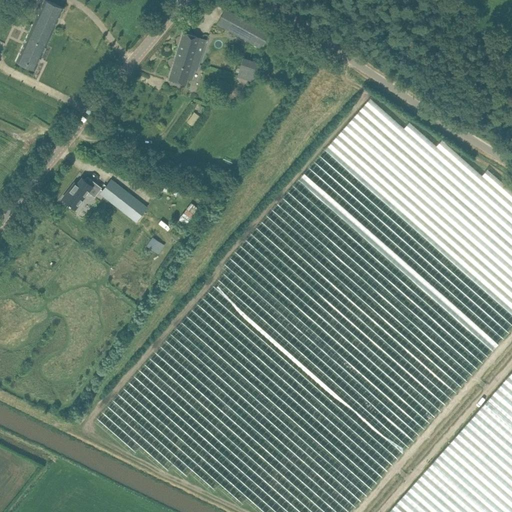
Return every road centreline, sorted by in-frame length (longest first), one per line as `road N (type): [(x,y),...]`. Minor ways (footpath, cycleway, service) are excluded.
road 1 (unclassified): [(511,160),(268,0)]
road 2 (tertiary): [(0,223),(185,0)]
